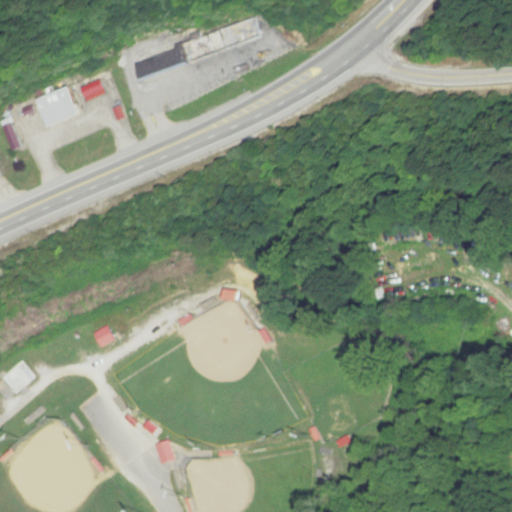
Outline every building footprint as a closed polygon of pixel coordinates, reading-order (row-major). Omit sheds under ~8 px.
[(139,60),(146,81),(263,40),(256,20),(139,60)] [(81,115),(71,88),(41,100),(51,127),(81,115)] [(104,347),(117,340),(110,326),(97,333),(104,347)] [(3,378),(17,394),(37,377),(23,360),(3,378)] [(158,446),(167,465),(180,459),(171,441),(158,446)]
